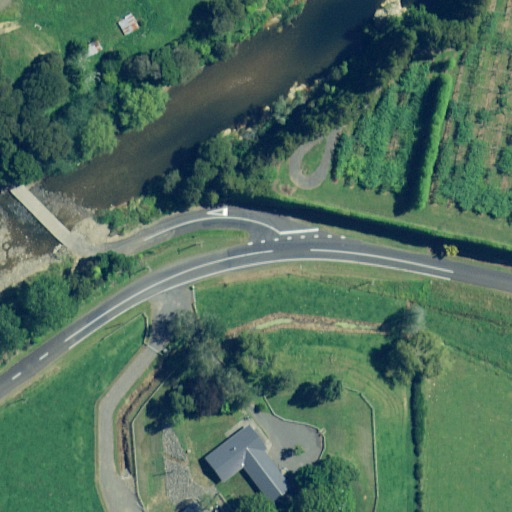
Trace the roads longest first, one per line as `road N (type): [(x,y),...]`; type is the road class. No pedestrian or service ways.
road 1 (unclassified): [(0,163),(85,244),(110,250),(211,216),(279,233),(281,251)]
road 2 (unclassified): [(281,251),(181,272),(124,299),(0,385)]
road 3 (unclassified): [(511,285),(331,250),(281,251)]
